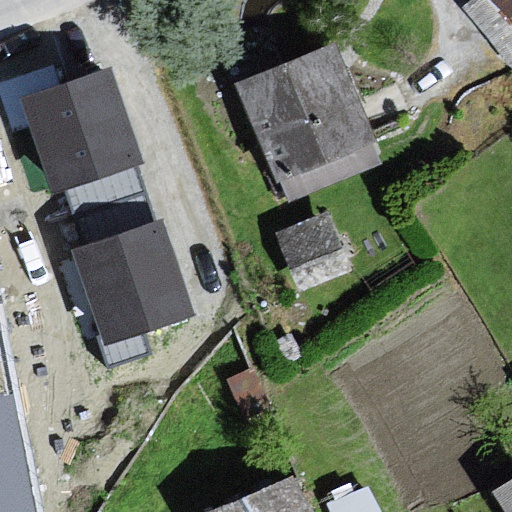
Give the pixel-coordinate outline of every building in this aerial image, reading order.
[(511,0),(492,0),(511,18),(511,0)] [(310,42),(209,80),(268,207),(363,164),(310,42)] [(112,68),(22,97),(53,191),(143,162),(112,68)] [(163,220),(73,249),(104,344),(194,314),(163,220)] [(36,511),(14,391),(0,393),(0,511),(36,511)] [(511,511),(511,471),(494,483),(511,511)] [(289,511),(268,472),(178,511),(289,511)] [(341,511),(388,511),(367,472),(331,491),(341,511)]
